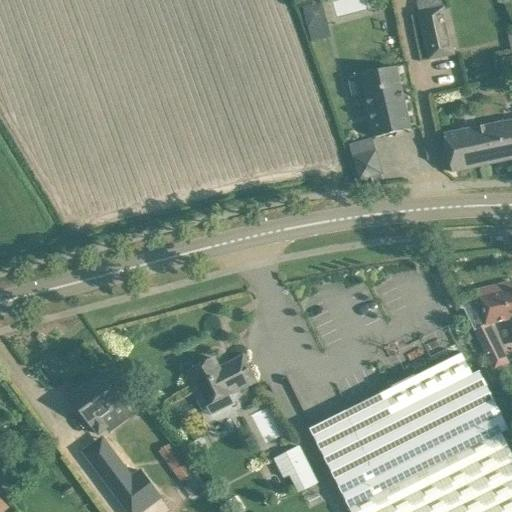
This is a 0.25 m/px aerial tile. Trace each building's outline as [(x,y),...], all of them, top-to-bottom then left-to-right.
[(312,39),(331,36),(326,0),(307,3),(312,39)] [(418,13),(428,60),(454,54),(444,7),(418,13)] [(396,67),(361,75),(376,137),(411,129),(396,67)] [(511,121),(444,134),(448,153),(452,172),(511,159),(511,121)] [(354,157),(376,152),(373,139),(351,144),(354,157)] [(480,299),(461,303),(474,330),(486,325),(511,319),(511,321),(511,288),(510,282),(477,290),(480,299)] [(431,311),(433,316),(440,313),(438,307),(431,311)] [(309,429),(350,511),(511,511),(511,454),(501,434),(509,430),(480,371),(472,375),(462,353),(415,376),(392,387),(392,388),(309,429)] [(194,389),(203,407),(203,408),(256,382),(252,375),(243,357),(226,365),(228,368),(221,371),(214,358),(189,371),(197,387),(194,389)] [(133,415),(123,401),(103,375),(82,390),(81,388),(69,396),(91,425),(92,425),(99,434),(109,427),(113,431),(133,415)] [(273,382),(281,406),(297,401),(289,377),(273,382)] [(264,443),(282,434),(264,401),(247,410),(264,443)] [(218,438),(240,428),(234,415),(212,425),(218,438)] [(158,452),(180,482),(192,473),(170,444),(158,452)] [(106,450),(88,464),(123,511),(149,492),(129,466),(122,471),(106,450)] [(300,454),(281,463),(289,480),(292,478),(295,485),(304,481),(300,474),(308,470),(300,454)]
